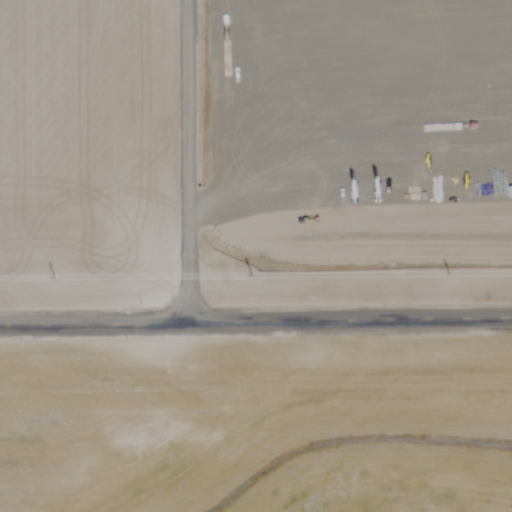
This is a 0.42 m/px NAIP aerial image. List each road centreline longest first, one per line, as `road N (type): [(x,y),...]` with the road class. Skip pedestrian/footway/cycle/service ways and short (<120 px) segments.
road 1 (residential): [(511,310),(0,317)]
road 2 (track): [(186,0),(187,315)]
